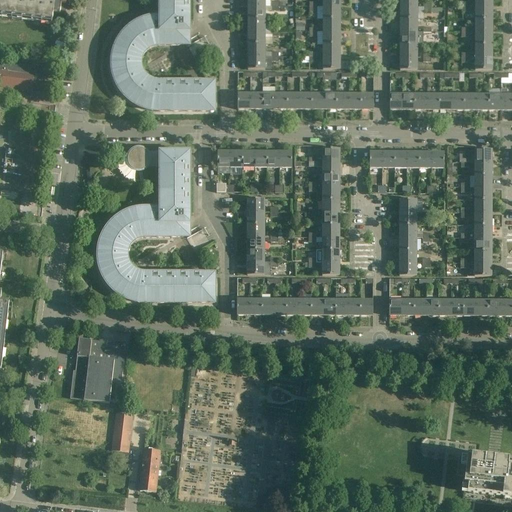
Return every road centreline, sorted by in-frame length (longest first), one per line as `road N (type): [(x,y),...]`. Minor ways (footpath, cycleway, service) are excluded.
road 1 (residential): [(379,338),(378,220),(359,199),(359,133)]
road 2 (residential): [(227,334),(227,244),(205,197),(204,133)]
road 3 (residential): [(19,510),(49,311)]
road 4 (residential): [(49,311),(75,129)]
road 5 (residential): [(227,334),(49,311)]
road 6 (residential): [(379,338),(227,334)]
road 7 (residential): [(381,133),(382,26),(362,0)]
road 8 (residential): [(228,132),(227,51),(205,0)]
road 9 (residential): [(511,341),(379,338)]
road 10 (residential): [(228,132),(359,133)]
road 11 (residential): [(75,129),(90,0)]
road 12 (residential): [(75,129),(204,133)]
road 13 (residential): [(381,133),(509,133)]
